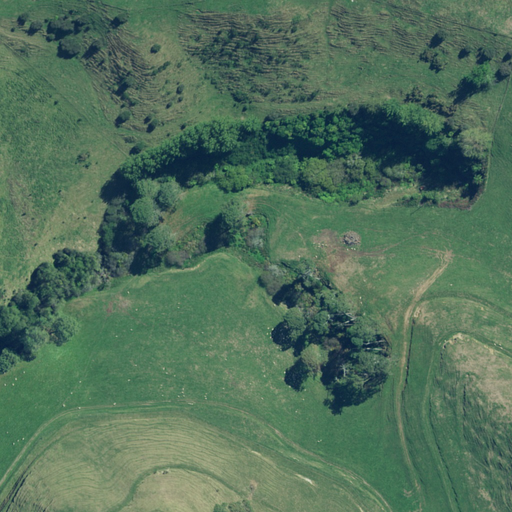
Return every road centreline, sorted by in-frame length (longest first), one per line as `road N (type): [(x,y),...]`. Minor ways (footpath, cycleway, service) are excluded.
road 1 (track): [(0,468),(62,410),(235,404),(325,454),(382,511)]
road 2 (track): [(459,511),(423,441),(423,353),(471,329),(511,351)]
